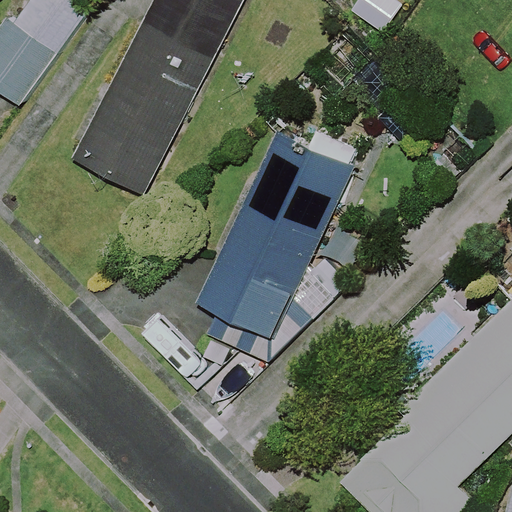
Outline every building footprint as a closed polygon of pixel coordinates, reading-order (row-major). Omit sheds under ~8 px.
[(103,2),(100,0),(23,0),(0,33),(0,94),(24,112),(103,2)] [(249,0),(162,0),(79,161),(148,196),(249,0)] [(406,6),(397,0),(361,0),(354,11),(384,34),(406,6)] [(362,147),(316,127),(308,146),(278,133),(203,304),(282,339),(357,167),(354,166),(362,147)] [(511,438),(511,297),(347,471),(389,511),(464,511),(474,502),(463,490),(511,438)]
